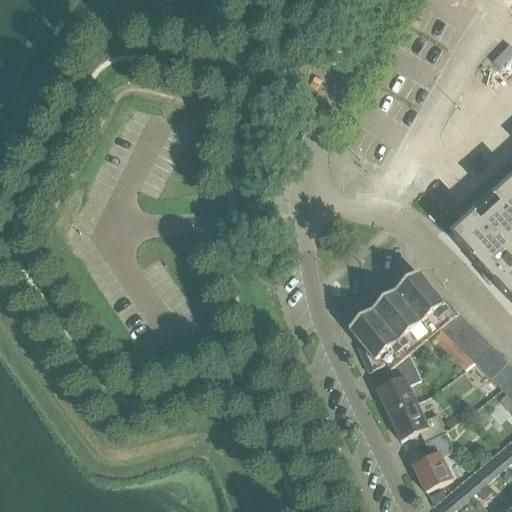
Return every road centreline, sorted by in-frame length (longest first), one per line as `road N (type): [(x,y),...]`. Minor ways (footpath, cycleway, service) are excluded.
road 1 (residential): [(305,214),(317,140),(391,0)]
road 2 (residential): [(387,211),(495,18)]
road 3 (residential): [(326,335),(416,511)]
road 4 (residential): [(326,335),(434,250)]
